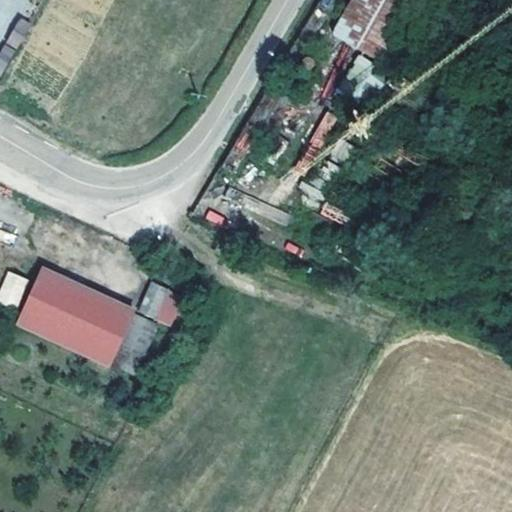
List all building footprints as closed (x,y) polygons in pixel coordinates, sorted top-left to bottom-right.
[(338,0),(321,0),(222,167),(235,174),(338,0)] [(354,0),(335,35),(381,60),(415,0),(354,0)] [(338,80),(357,100),(380,79),(362,59),(338,80)] [(320,148),(337,117),(326,111),(309,142),(320,148)] [(108,365),(131,314),(132,312),(40,270),(16,324),(108,365)] [(0,305),(13,311),(27,280),(7,271),(0,287),(0,305)] [(153,319),(168,291),(153,283),(138,311),(153,319)] [(131,314),(108,365),(131,376),(154,323),(131,314)]
